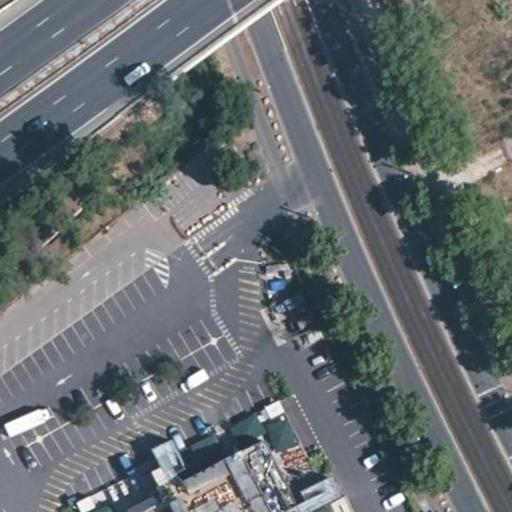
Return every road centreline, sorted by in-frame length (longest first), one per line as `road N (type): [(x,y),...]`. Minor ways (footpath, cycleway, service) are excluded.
road 1 (primary): [(252,0),(361,285),(473,511)]
road 2 (primary): [(511,432),(429,258),(323,0)]
road 3 (motorway): [(0,148),(208,0)]
